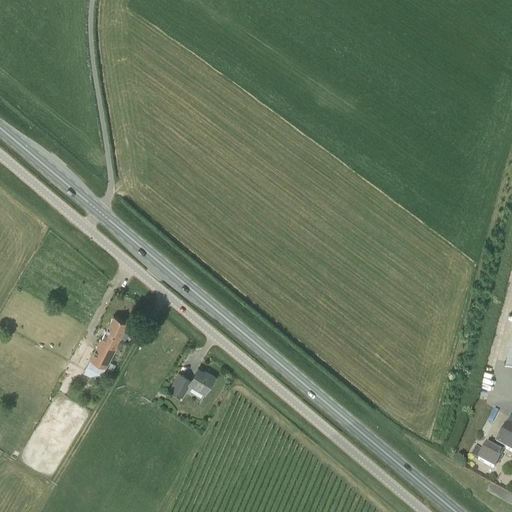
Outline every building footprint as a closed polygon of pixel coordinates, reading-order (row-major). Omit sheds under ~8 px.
[(128,334),(123,331),(127,323),(113,316),(102,338),(101,337),(90,358),(106,367),(116,346),(120,338),(124,340),(128,334)] [(158,332),(151,327),(147,332),(155,337),(158,332)] [(191,381),(179,373),(169,390),(182,397),(189,385),(205,394),(215,377),(208,372),(207,374),(198,369),(191,381)] [(482,399),(488,400),(491,385),(485,384),(482,399)] [(493,469),(504,449),(511,452),(511,418),(510,418),(496,443),(494,443),(491,449),(486,446),(478,461),(493,469)]
